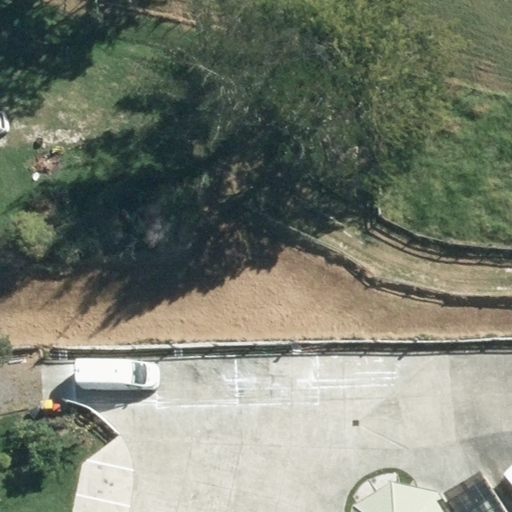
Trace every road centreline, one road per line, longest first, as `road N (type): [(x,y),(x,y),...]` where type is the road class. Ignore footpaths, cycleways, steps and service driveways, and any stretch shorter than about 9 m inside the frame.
road 1 (track): [(511,266),(472,263),(19,64)]
road 2 (track): [(27,366),(511,385)]
